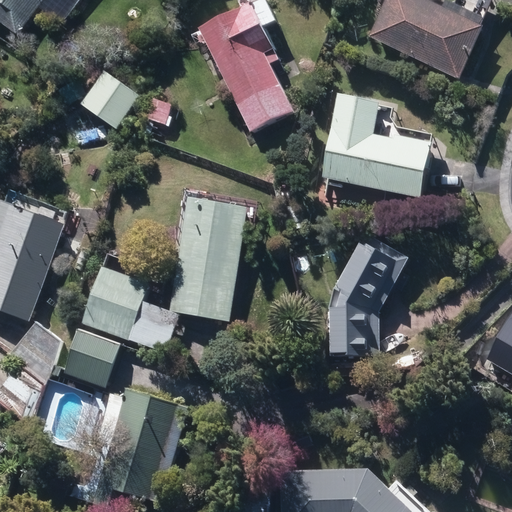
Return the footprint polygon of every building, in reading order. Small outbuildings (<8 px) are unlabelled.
[(69,9),(56,0),(0,0),(0,27),(18,41),(44,7),(61,20),(69,9)] [(371,43),(462,85),(486,32),(483,31),(497,1),(494,0),(460,0),(457,8),(439,0),(381,0),(377,10),(384,13),(371,43)] [(208,49),(254,137),(295,115),(272,71),(282,65),(266,34),(279,28),(267,5),(255,12),(254,10),(193,42),(199,54),(208,49)] [(323,183),(423,204),(436,141),(398,133),(393,124),(395,114),(340,102),(323,183)] [(145,134),(163,140),(166,130),(170,131),(173,121),(177,122),(180,113),(173,111),(174,110),(155,104),(145,134)] [(0,310),(31,321),(66,224),(61,222),(66,210),(18,193),(15,202),(6,199),(0,215),(0,310)] [(172,311),(232,320),(250,206),(190,196),(172,311)] [(332,362),(381,362),(381,315),(411,264),(368,239),(338,292),(342,294),(341,308),(340,309),(340,314),(332,314),(332,362)] [(84,323),(169,353),(182,315),(145,301),(152,282),(104,266),(84,323)] [(12,355),(37,375),(61,345),(37,326),(12,355)] [(64,373),(108,388),(123,343),(79,328),(64,373)] [(9,410),(33,429),(46,386),(35,377),(27,387),(13,375),(0,391),(0,416),(2,419),(9,410)] [(95,505),(118,511),(126,511),(132,494),(162,503),(190,407),(129,390),(127,397),(112,393),(102,427),(117,431),(95,505)] [(17,477),(28,480),(31,470),(21,467),(17,477)] [(415,511),(371,470),(282,472),(283,511),(415,511)] [(243,511),(272,511),(274,476),(246,475),(243,511)]
